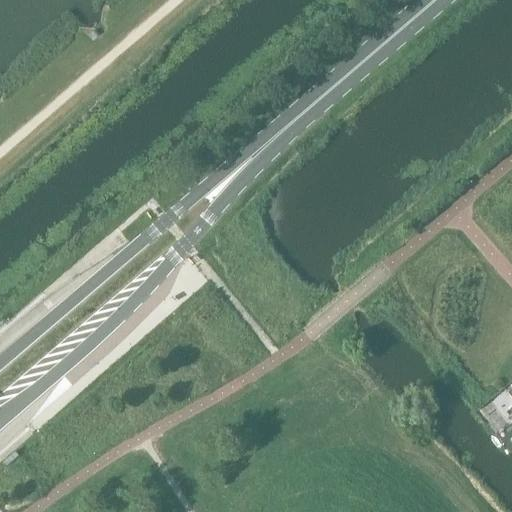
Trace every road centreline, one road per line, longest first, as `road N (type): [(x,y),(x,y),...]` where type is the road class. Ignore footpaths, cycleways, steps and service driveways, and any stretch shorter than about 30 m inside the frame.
road 1 (unknown): [(505,271),(361,394),(289,428),(269,425),(226,390),(145,290)]
road 2 (secondary): [(0,419),(145,290),(258,154)]
road 3 (secondary): [(258,154),(176,212),(0,362)]
road 4 (secondary): [(258,154),(437,0)]
